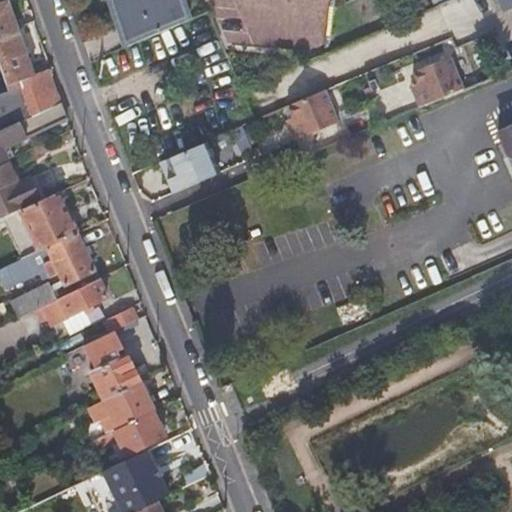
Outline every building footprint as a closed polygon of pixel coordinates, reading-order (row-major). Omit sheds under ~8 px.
[(7,0),(0,0),(0,69),(5,83),(33,73),(7,0)] [(85,0),(92,16),(114,9),(110,0),(85,0)] [(110,0),(114,9),(125,45),(179,22),(186,19),(179,0),(110,0)] [(401,0),(406,12),(429,2),(427,0),(401,0)] [(419,85),(456,70),(451,56),(413,72),(418,84),(419,85)] [(0,128),(60,101),(49,68),(33,73),(5,83),(7,89),(0,92),(0,128)] [(414,93),(419,107),(464,88),(456,70),(419,85),(421,90),(414,93)] [(336,120),(324,88),(286,104),(292,118),(295,124),(289,126),(293,138),(336,120)] [(66,116),(60,101),(0,128),(0,161),(9,157),(13,155),(8,143),(66,116)] [(295,124),(292,118),(286,120),(289,126),(295,124)] [(337,122),(336,120),(293,138),(294,140),(337,122)] [(511,125),(497,132),(511,165),(511,125)] [(166,178),(170,189),(217,169),(205,140),(165,157),(171,169),(173,175),(166,178)] [(9,157),(0,161),(0,189),(20,181),(9,157)] [(164,172),(166,178),(173,175),(171,169),(164,172)] [(217,169),(170,189),(172,192),(218,172),(217,169)] [(43,196),(33,174),(27,177),(37,199),(43,196)] [(27,177),(20,181),(0,189),(0,216),(18,208),(37,199),(27,177)] [(74,232),(54,192),(19,209),(18,208),(0,216),(0,217),(2,222),(20,258),(38,250),(74,232)] [(94,270),(75,232),(74,232),(38,250),(20,258),(0,267),(0,271),(6,284),(39,268),(45,279),(58,273),(64,285),(94,270)] [(67,292),(97,278),(94,270),(64,285),(67,292)] [(106,296),(98,278),(97,278),(67,292),(50,301),(41,306),(35,308),(41,320),(45,318),(48,324),(60,318),(83,307),(90,304),(106,296)] [(5,303),(13,319),(35,308),(41,306),(50,301),(43,286),(5,303)] [(114,329),(135,319),(129,306),(108,317),(113,329),(114,329)] [(85,312),(83,307),(60,318),(68,334),(90,323),(85,312)] [(58,339),(66,336),(61,326),(54,330),(58,339)] [(89,370),(89,371),(120,356),(118,351),(123,348),(114,329),(113,329),(82,345),(93,368),(89,370)] [(103,399),(139,381),(125,353),(120,356),(89,371),(103,399)] [(151,410),(153,409),(139,381),(103,399),(102,399),(87,407),(94,421),(99,419),(103,417),(110,430),(111,430),(117,427),(151,410)] [(163,435),(151,410),(117,427),(111,430),(123,454),(163,435)] [(106,432),(110,430),(103,417),(99,419),(106,432)] [(105,432),(78,446),(84,457),(111,444),(105,432)] [(150,464),(143,450),(64,488),(72,502),(150,464)] [(188,484),(210,473),(203,455),(180,468),(188,484)] [(129,511),(147,504),(156,500),(183,486),(188,484),(180,468),(100,509),(98,504),(80,511),(129,511)] [(51,511),(72,502),(64,488),(33,503),(30,504),(34,511),(51,511)] [(161,511),(156,500),(147,504),(129,511),(161,511)]
